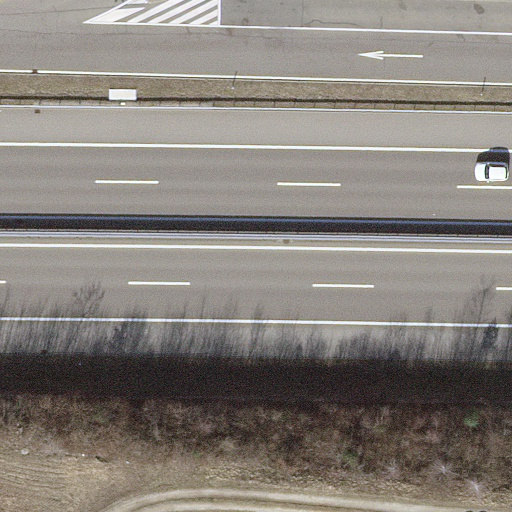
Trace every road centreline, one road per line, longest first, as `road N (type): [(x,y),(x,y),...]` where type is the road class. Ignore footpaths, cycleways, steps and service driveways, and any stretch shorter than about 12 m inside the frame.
road 1 (motorway): [(0,283),(511,290)]
road 2 (motorway): [(511,188),(0,183)]
road 3 (track): [(150,511),(168,502),(267,511)]
